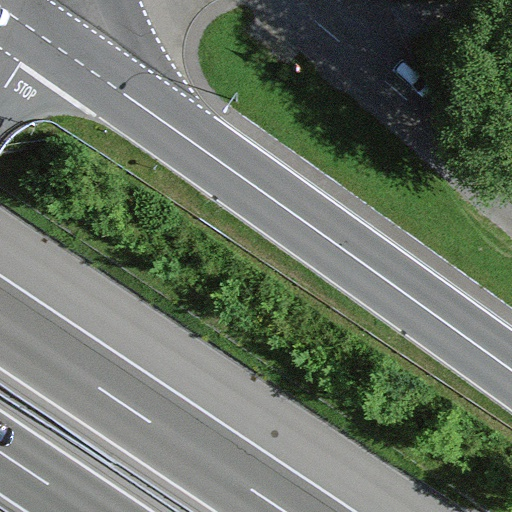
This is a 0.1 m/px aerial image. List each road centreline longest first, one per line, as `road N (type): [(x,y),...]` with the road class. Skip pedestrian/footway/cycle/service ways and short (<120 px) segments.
road 1 (primary): [(511,374),(36,35)]
road 2 (motorway): [(297,511),(0,320)]
